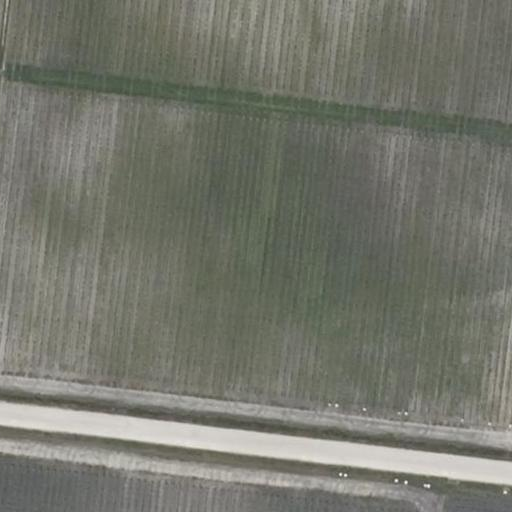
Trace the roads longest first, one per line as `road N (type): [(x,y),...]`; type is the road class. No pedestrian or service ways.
road 1 (track): [(0,72),(511,133)]
road 2 (track): [(0,411),(511,472)]
